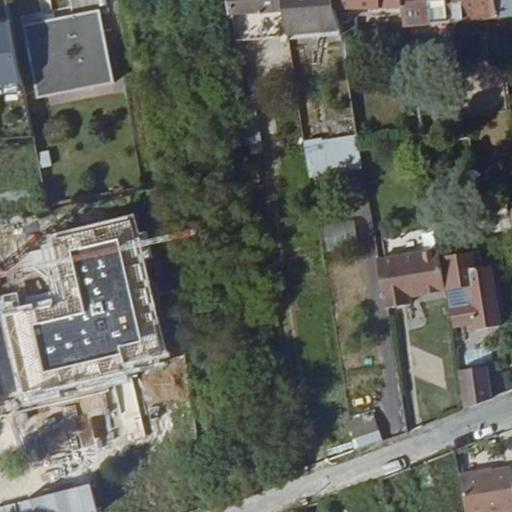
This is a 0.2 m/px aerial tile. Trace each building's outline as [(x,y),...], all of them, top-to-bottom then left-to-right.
[(230,0),(236,40),(291,35),(291,34),(286,0),(230,0)] [(286,0),(291,34),(343,28),(340,8),(338,0),(286,0)] [(338,0),(340,8),(405,6),(404,0),(338,0)] [(404,0),(405,6),(407,25),(456,20),(452,0),(404,0)] [(452,0),(456,20),(501,16),(501,14),(499,2),(499,0),(452,0)] [(511,0),(499,2),(501,14),(511,13),(511,0)] [(116,82),(101,10),(26,24),(40,96),(116,82)] [(471,120),(511,114),(511,98),(507,59),(463,65),(471,120)] [(458,66),(465,121),(471,120),(463,65),(458,66)] [(364,172),(359,141),(329,144),(334,175),(364,172)] [(302,147),(307,158),(310,177),(334,175),(329,144),(302,147)] [(358,247),(355,220),(323,223),(326,250),(358,247)] [(149,230),(83,240),(90,281),(156,271),(149,230)] [(62,251),(63,280),(72,280),(70,251),(62,251)] [(440,295),(446,288),(443,264),(441,252),(378,262),(385,310),(411,306),(409,295),(419,293),(424,297),(440,295)] [(443,264),(446,288),(453,334),(473,330),(475,338),(501,333),(492,275),(482,276),(480,259),(443,264)] [(156,271),(90,281),(91,289),(121,284),(122,288),(158,283),(156,271)] [(152,324),(156,354),(173,350),(170,338),(182,334),(180,320),(152,324)] [(460,378),(465,409),(490,399),(485,369),(460,378)] [(511,459),(461,470),(466,511),(505,511),(504,505),(511,503),(511,459)] [(109,511),(102,478),(88,481),(94,511),(109,511)]
